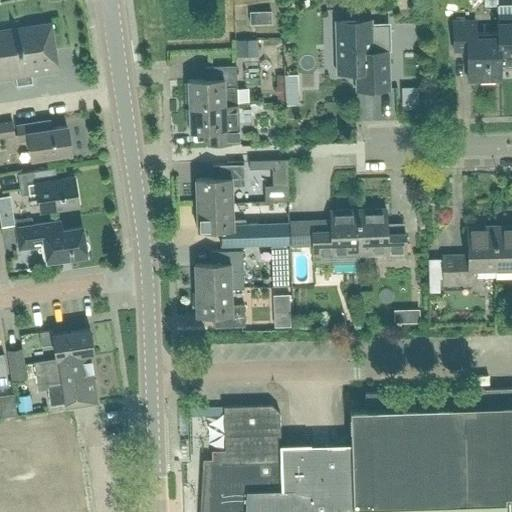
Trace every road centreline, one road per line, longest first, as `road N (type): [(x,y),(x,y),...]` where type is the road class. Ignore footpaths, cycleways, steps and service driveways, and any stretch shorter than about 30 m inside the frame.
road 1 (residential): [(149,278),(106,0)]
road 2 (residential): [(154,511),(149,278)]
road 3 (residential): [(149,278),(3,298)]
road 4 (residential): [(511,144),(371,149)]
